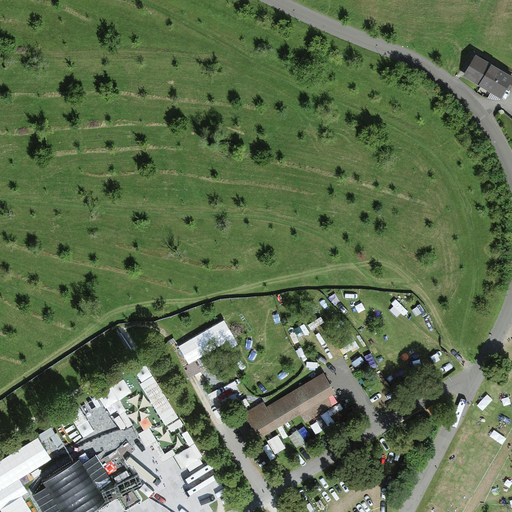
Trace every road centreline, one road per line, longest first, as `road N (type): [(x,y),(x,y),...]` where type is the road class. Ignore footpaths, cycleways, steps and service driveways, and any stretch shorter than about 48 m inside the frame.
road 1 (track): [(233,511),(132,350),(0,432)]
road 2 (residential): [(267,0),(414,60),(458,88),(511,173)]
road 3 (residential): [(511,302),(405,511)]
road 4 (track): [(282,511),(191,377)]
